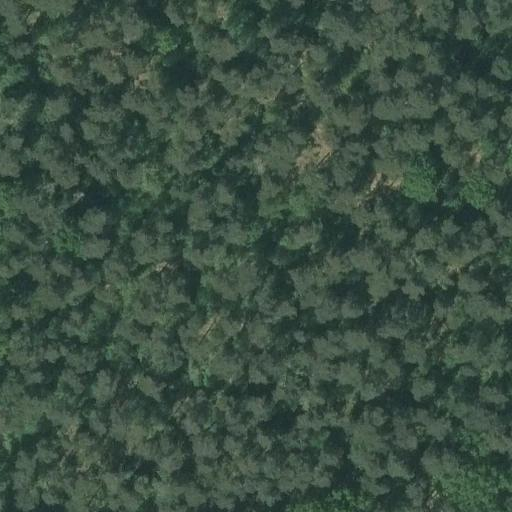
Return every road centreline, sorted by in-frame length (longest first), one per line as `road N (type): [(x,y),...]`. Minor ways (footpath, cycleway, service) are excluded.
road 1 (track): [(511,150),(242,255),(0,330)]
road 2 (unclassified): [(250,511),(511,463)]
